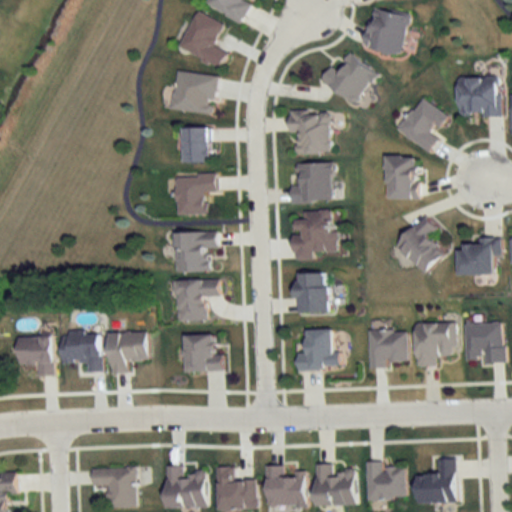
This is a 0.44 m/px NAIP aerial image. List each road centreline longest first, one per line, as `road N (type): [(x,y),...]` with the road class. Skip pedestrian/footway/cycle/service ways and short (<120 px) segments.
road 1 (residential): [(0,424),(511,406)]
road 2 (residential): [(311,7),(270,55),(256,105),(267,414)]
